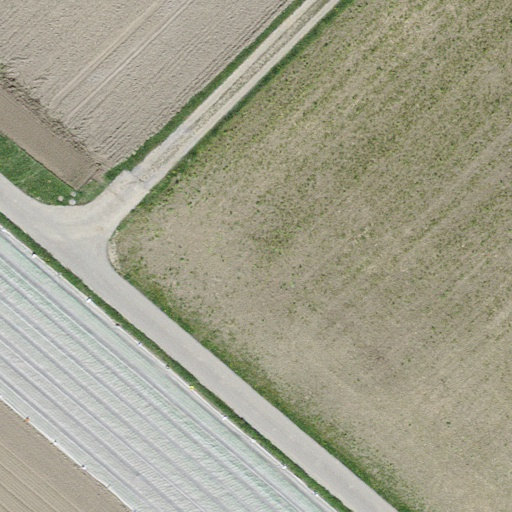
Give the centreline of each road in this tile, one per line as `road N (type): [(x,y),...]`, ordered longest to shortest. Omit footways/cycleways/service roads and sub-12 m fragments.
road 1 (residential): [(0,147),(431,511)]
road 2 (track): [(98,230),(335,0)]
